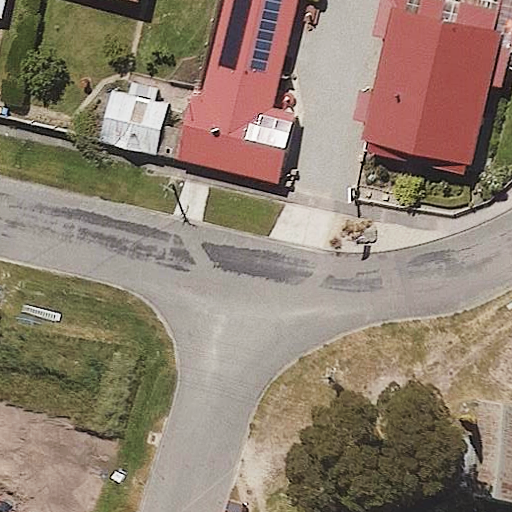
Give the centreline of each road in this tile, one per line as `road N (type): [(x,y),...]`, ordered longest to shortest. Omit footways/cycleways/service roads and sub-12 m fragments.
road 1 (residential): [(254,286),(322,292),(389,284),(460,269),(511,244)]
road 2 (residential): [(0,223),(254,286)]
road 3 (residential): [(185,511),(254,286)]
